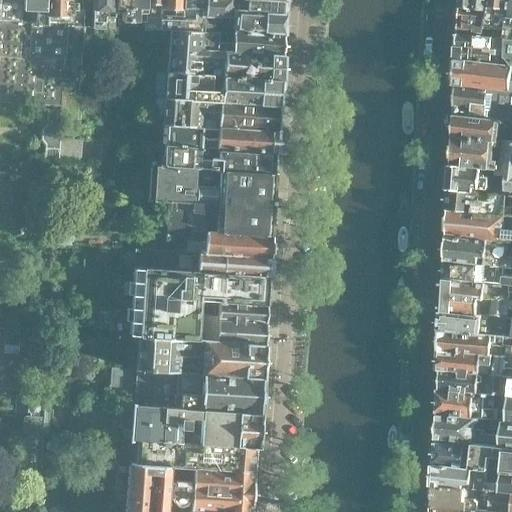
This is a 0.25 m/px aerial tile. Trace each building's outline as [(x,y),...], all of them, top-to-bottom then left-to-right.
[(20,8),(20,5),(20,0),(0,0),(0,20),(11,21),(12,7),(20,8)] [(42,15),(43,0),(20,0),(20,5),(31,6),(30,22),(43,23),(44,15),(42,15)] [(43,0),(42,15),(44,15),(43,23),(66,25),(79,25),(80,0),(43,0)] [(112,6),(112,0),(90,0),(88,26),(111,28),(112,6)] [(127,20),(128,0),(112,0),(112,6),(120,7),(119,20),(127,20)] [(144,3),(143,0),(128,0),(127,20),(135,21),(136,8),(143,8),(144,3)] [(159,4),(159,0),(143,0),(144,3),(147,3),(147,17),(143,17),(142,29),(159,29),(160,15),(160,7),(160,4),(159,4)] [(181,7),(181,0),(159,0),(159,4),(160,4),(160,7),(174,8),(173,16),(160,15),(159,29),(169,29),(182,30),(182,16),(183,7),(181,7)] [(203,16),(204,0),(181,0),(181,7),(183,7),(194,8),(194,17),(182,16),(182,30),(201,31),(202,31),(203,16)] [(281,35),(283,13),(240,10),(240,0),(204,0),(203,16),(235,18),(234,32),(281,35)] [(283,13),(284,1),(269,0),(240,0),(240,10),(283,13)] [(471,9),(472,0),(459,0),(459,7),(471,9)] [(485,11),(486,0),(472,0),(471,9),(485,11)] [(503,39),(507,0),(486,0),(485,11),(484,23),(494,25),(493,37),(503,39)] [(511,0),(507,0),(503,39),(505,39),(511,39),(511,0)] [(485,11),(471,9),(459,7),(457,33),(482,36),(484,23),(485,11)] [(30,22),(11,21),(0,20),(0,106),(46,109),(60,110),(62,91),(63,66),(66,25),(43,23),(30,22)] [(79,67),(82,26),(79,25),(66,25),(63,66),(79,67)] [(200,50),(201,31),(182,30),(169,29),(166,73),(278,80),(280,55),(200,50)] [(280,55),(281,41),(281,35),(234,32),(228,32),(228,36),(233,37),(232,43),(217,42),(217,32),(202,31),(201,31),(200,50),(280,55)] [(490,49),(491,37),(482,36),(457,33),(457,45),(490,49)] [(503,39),(493,37),(491,37),(490,49),(457,45),(456,57),(456,58),(502,63),(505,39),(503,39)] [(511,39),(505,39),(502,63),(511,63),(511,39)] [(511,81),(511,69),(511,63),(502,63),(456,58),(457,58),(455,84),(511,90),(511,81)] [(276,105),(278,88),(278,80),(166,73),(156,72),(155,97),(165,98),(276,105)] [(511,90),(455,84),(454,88),(455,88),(454,103),(453,103),(453,107),(454,107),(453,114),(505,119),(502,138),(504,138),(511,139),(511,90)] [(76,118),(78,92),(62,91),(60,110),(60,117),(76,118)] [(275,131),(276,105),(165,98),(164,113),(153,113),(152,123),(166,124),(189,126),(190,112),(202,112),(201,126),(275,131)] [(57,160),(57,159),(59,138),(60,117),(60,110),(46,109),(45,127),(41,130),(40,142),(43,145),(42,159),(57,160)] [(500,169),(504,138),(502,138),(505,119),(453,114),(451,163),(451,164),(479,167),(488,168),(500,169)] [(74,139),(76,118),(60,117),(59,138),(74,139)] [(198,147),(199,139),(211,139),(211,137),(216,138),(216,148),(274,152),(275,131),(201,126),(189,126),(166,124),(165,138),(156,138),(156,144),(165,145),(198,147)] [(83,155),(83,146),(76,146),(77,139),(74,139),(59,138),(57,159),(75,160),(76,154),(83,155)] [(511,139),(504,138),(500,169),(488,168),(488,174),(505,176),(504,189),(511,190),(511,139)] [(272,173),(274,152),(216,148),(198,147),(165,145),(164,166),(272,173)] [(486,192),(487,177),(478,176),(479,167),(451,164),(450,188),(473,190),(486,192)] [(269,235),(271,194),(272,173),(164,166),(153,165),(150,200),(161,200),(160,215),(151,215),(150,233),(189,235),(189,229),(202,230),(203,212),(215,212),(213,231),(269,235)] [(470,211),(473,190),(450,188),(448,209),(470,211)] [(476,230),(478,214),(488,215),(488,214),(490,192),(486,192),(473,190),(470,211),(448,209),(447,235),(484,238),(485,231),(476,230)] [(511,229),(502,228),(503,216),(488,214),(488,215),(478,214),(476,230),(485,231),(484,238),(489,239),(506,241),(511,241),(511,229)] [(52,243),(53,228),(40,227),(39,244),(52,245),(52,243)] [(70,241),(71,233),(69,233),(69,228),(65,227),(53,227),(53,228),(52,243),(68,244),(68,241),(70,241)] [(269,235),(213,231),(202,230),(189,229),(189,235),(189,240),(204,241),(203,253),(267,257),(269,235)] [(489,239),(484,238),(447,235),(446,259),(486,263),(489,239)] [(511,257),(505,257),(506,241),(489,239),(486,263),(504,265),(511,265),(511,257)] [(67,262),(68,244),(52,243),(52,245),(51,261),(67,262)] [(267,257),(203,253),(133,248),(132,266),(266,275),(267,257)] [(486,263),(446,259),(444,277),(445,277),(484,282),(485,280),(486,263)] [(511,283),(511,275),(503,275),(504,265),(486,263),(485,280),(511,283)] [(132,266),(127,335),(138,335),(262,344),(263,323),(265,304),(266,275),(132,266)] [(47,283),(48,270),(35,269),(35,275),(41,282),(47,283)] [(483,297),(484,282),(445,277),(443,310),(465,312),(474,313),(476,297),(483,297)] [(511,283),(485,280),(484,282),(483,297),(483,298),(490,299),(490,298),(508,300),(509,292),(511,292),(511,283)] [(62,303),(63,288),(49,287),(48,302),(62,303)] [(511,300),(508,300),(490,298),(490,299),(488,315),(506,316),(507,309),(511,309),(511,300)] [(463,332),(465,312),(443,310),(441,329),(463,332)] [(511,317),(506,316),(488,315),(488,316),(474,314),(474,313),(465,312),(463,332),(504,336),(511,336),(511,317)] [(0,388),(42,391),(46,331),(0,328),(0,388)] [(504,336),(463,332),(441,329),(441,349),(440,368),(487,373),(490,373),(492,354),(502,355),(504,336)] [(261,359),(262,344),(138,335),(136,369),(260,377),(261,359)] [(511,336),(504,336),(502,355),(508,356),(511,356),(511,336)] [(511,375),(511,364),(507,364),(508,356),(502,355),(492,354),(490,373),(511,375)] [(258,411),(260,377),(136,369),(112,367),(110,402),(125,403),(258,412),(258,411)] [(485,393),(487,373),(440,368),(439,388),(473,391),(485,393)] [(511,375),(490,373),(487,373),(485,393),(493,393),(507,395),(511,395),(511,375)] [(470,416),(473,391),(439,388),(437,413),(470,416)] [(511,420),(511,395),(507,395),(505,410),(491,409),(493,393),(485,393),(473,391),(470,416),(476,417),(485,418),(511,420)] [(41,416),(42,399),(29,398),(28,415),(41,416)] [(45,426),(46,407),(48,406),(48,398),(42,398),(42,399),(41,416),(39,433),(46,433),(46,427),(45,426)] [(122,438),(136,439),(255,447),(256,436),(257,435),(258,424),(257,423),(258,412),(125,403),(124,411),(131,412),(130,431),(123,430),(122,438)] [(476,417),(470,416),(437,413),(436,437),(484,443),(484,430),(474,429),(476,417)] [(38,454),(39,433),(41,416),(28,415),(25,415),(22,453),(38,454)] [(511,445),(511,420),(485,418),(484,430),(484,443),(490,443),(511,445)] [(187,500),(187,499),(191,499),(190,511),(210,511),(250,511),(252,488),(253,471),(255,447),(136,439),(135,463),(129,463),(125,511),(165,511),(166,497),(170,498),(170,499),(171,500),(172,501),(173,503),(174,503),(175,504),(177,504),(178,505),(180,505),(181,504),(183,504),(184,503),(185,502),(186,501),(187,500)] [(477,468),(479,451),(462,449),(463,445),(436,442),(435,462),(462,465),(462,467),(470,468),(477,468)] [(511,445),(490,443),(487,468),(492,469),(500,470),(502,456),(511,457),(511,445)] [(54,476),(56,457),(38,456),(37,475),(54,476)] [(469,482),(470,468),(462,467),(462,465),(435,462),(434,463),(433,484),(464,487),(465,482),(469,482)] [(511,471),(504,470),(503,483),(490,482),(492,469),(487,468),(477,468),(470,468),(469,482),(468,487),(478,488),(490,489),(511,491),(511,471)] [(468,487),(464,487),(433,484),(432,505),(474,508),(476,509),(478,488),(468,487)] [(511,491),(490,489),(488,510),(511,511),(511,491)]
